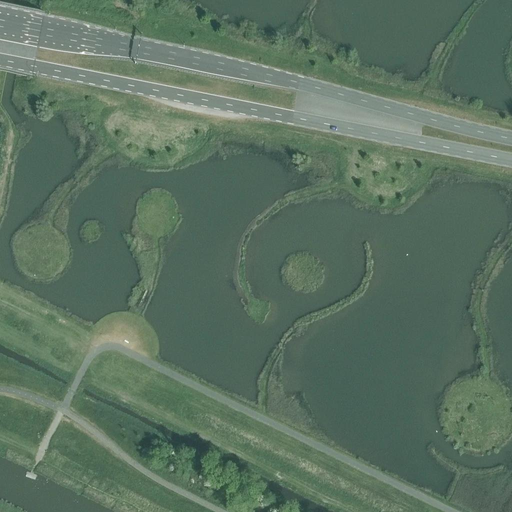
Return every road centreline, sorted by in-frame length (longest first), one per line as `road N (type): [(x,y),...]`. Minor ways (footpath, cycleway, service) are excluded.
road 1 (secondary): [(511,137),(243,70),(0,24)]
road 2 (secondary): [(0,61),(511,161)]
